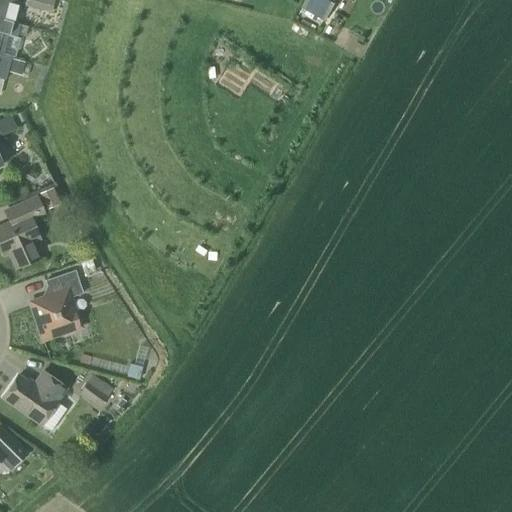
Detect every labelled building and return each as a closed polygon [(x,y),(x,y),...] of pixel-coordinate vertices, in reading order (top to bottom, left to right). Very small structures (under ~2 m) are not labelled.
[(51,0),(0,0),(0,21),(10,25),(11,23),(16,3),(24,5),(23,7),(49,14),(53,0),(51,0)] [(337,0),(306,0),(301,9),(325,22),(337,0)] [(250,43),(295,62),(311,24),(266,5),(250,43)] [(19,25),(11,23),(10,25),(0,21),(0,57),(1,58),(2,56),(7,36),(15,38),(19,25)] [(11,58),(2,56),(1,58),(0,57),(0,80),(2,81),(4,82),(11,58)] [(46,210),(59,205),(52,188),(39,194),(46,210)] [(40,210),(35,199),(3,213),(8,224),(0,228),(0,250),(2,255),(7,253),(14,269),(34,260),(34,259),(33,260),(26,245),(38,239),(27,216),(40,210)] [(42,342),(81,328),(71,299),(82,295),(73,272),(44,282),(49,296),(29,304),(42,342)] [(66,390),(42,373),(32,387),(17,377),(2,398),(42,426),(66,390)] [(98,409),(112,390),(91,375),(78,395),(98,409)] [(27,452),(1,428),(0,428),(0,462),(9,471),(27,452)]
